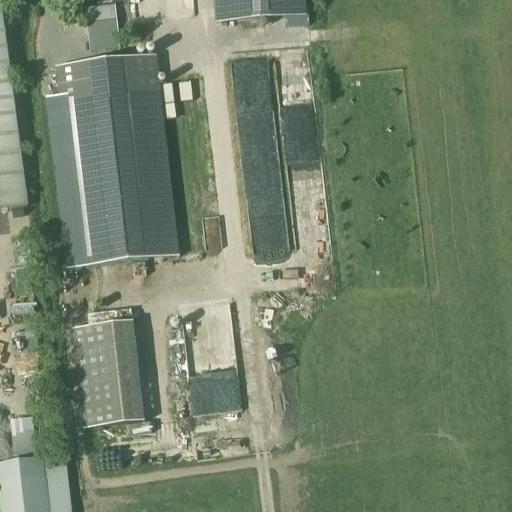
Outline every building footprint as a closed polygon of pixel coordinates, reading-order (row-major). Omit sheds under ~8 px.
[(213,0),(216,23),(305,16),(303,0),(213,0)] [(0,211),(27,208),(0,9),(0,211)] [(118,35),(116,20),(87,24),(88,39),(118,35)] [(78,270),(178,258),(155,58),(55,69),(78,270)] [(82,430),(143,424),(132,324),(71,331),(82,430)] [(15,465),(0,466),(0,511),(48,511),(45,481),(43,461),(38,462),(15,465)]
